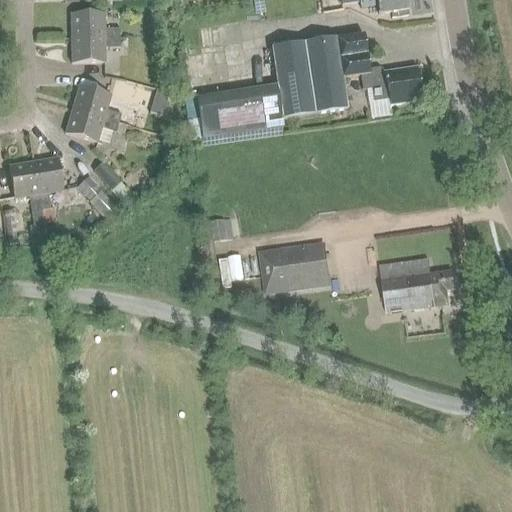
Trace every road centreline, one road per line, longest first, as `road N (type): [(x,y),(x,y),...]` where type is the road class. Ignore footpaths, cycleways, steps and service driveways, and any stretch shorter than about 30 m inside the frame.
road 1 (unclassified): [(511,404),(455,410),(208,322),(49,290),(0,290)]
road 2 (tertiary): [(511,213),(482,135),(453,0)]
road 3 (residential): [(0,131),(28,120),(32,101),(25,6),(3,0)]
